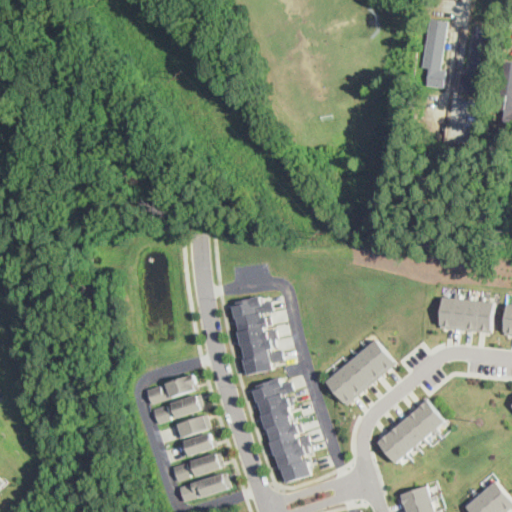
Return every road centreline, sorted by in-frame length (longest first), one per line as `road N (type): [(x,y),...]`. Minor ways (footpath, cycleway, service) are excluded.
road 1 (residential): [(199,233),(219,355),(269,511)]
road 2 (residential): [(370,478),(362,438),(375,409),(444,352),(511,355)]
